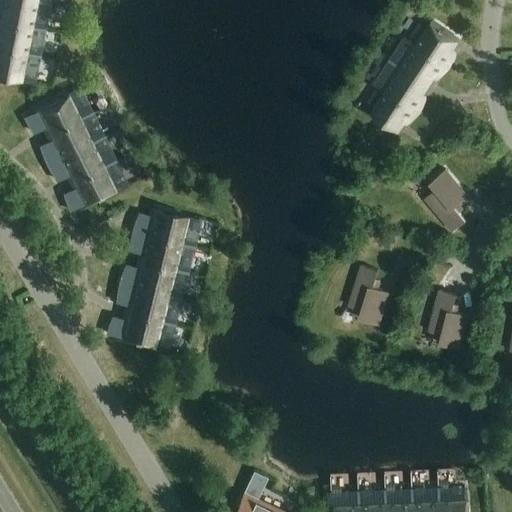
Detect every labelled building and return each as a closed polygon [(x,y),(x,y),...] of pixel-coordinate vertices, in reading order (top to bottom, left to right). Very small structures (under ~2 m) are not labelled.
[(0,0),(0,8),(4,9),(2,21),(0,20),(0,22),(2,22),(0,30),(0,76),(28,82),(28,81),(21,79),(26,55),(33,56),(33,55),(26,53),(31,28),(38,30),(39,28),(31,27),(36,2),(43,3),(44,2),(36,1),(36,0),(0,0)] [(452,57),(453,54),(448,51),(456,40),(431,23),(416,45),(410,41),(410,42),(416,47),(402,68),(395,64),(395,65),(401,69),(387,90),(381,86),(380,87),(386,91),(371,113),(396,130),(404,118),(408,121),(411,119),(413,117),(416,114),(418,111),(419,108),(421,105),(422,102),(423,98),(419,96),(426,85),(429,88),(430,87),(427,84),(433,74),(438,77),(440,74),(443,72),(445,69),(447,67),(449,64),(450,61),(452,57)] [(80,203),(82,207),(82,208),(122,189),(122,187),(115,191),(104,168),(111,164),(110,163),(103,167),(92,144),(99,141),(98,139),(92,143),(80,120),(87,117),(87,115),(80,119),(69,96),(75,93),(75,91),(35,111),(35,112),(37,116),(40,119),(43,123),(47,121),(53,132),(49,134),(50,135),(54,133),(59,144),(55,146),(55,150),(56,153),(57,156),(59,160),(60,163),(62,166),(64,168),(67,171),(71,169),(76,180),(73,182),(73,183),(77,181),(83,192),(78,194),(79,199),(80,203)] [(445,170),(429,183),(435,190),(421,201),(422,202),(426,199),(452,231),(466,220),(455,207),(467,196),(467,195),(466,196),(445,171),(446,171),(445,170)] [(124,322),(124,325),(129,327),(126,340),(162,349),(162,348),(155,346),(161,322),(169,323),(169,322),(162,320),(168,296),(175,297),(176,296),(168,294),(175,270),(182,272),(182,270),(175,269),(181,244),(188,246),(189,244),(182,243),(188,217),(152,207),(152,209),(151,213),(151,217),(151,222),(156,223),(152,235),(148,234),(148,235),(152,236),(149,249),(144,247),(143,250),(141,253),(140,257),(139,260),(138,263),(138,267),(137,270),(138,274),(142,275),(139,287),(135,286),(135,287),(139,288),(136,300),(131,299),(129,302),(128,305),(127,308),(126,312),(125,315),(124,319),(124,322)] [(349,305),(345,304),(344,305),(361,310),(358,319),(379,325),(379,324),(378,324),(387,293),(388,293),(389,292),(373,287),(378,270),(362,265),(349,305)] [(429,330),(425,329),(424,330),(441,335),(439,344),(459,349),(460,348),(459,347),(467,316),(468,317),(468,316),(452,311),(456,294),(440,290),(429,330)] [(465,511),(465,493),(464,493),(464,500),(439,502),(438,494),(437,494),(437,502),(412,503),(412,495),(411,495),(411,503),(385,504),(385,497),(384,497),(384,504),(359,505),(358,498),(357,498),(358,505),(331,507),(330,511),(465,511)] [(235,511),(276,511),(243,496),(235,511)]
